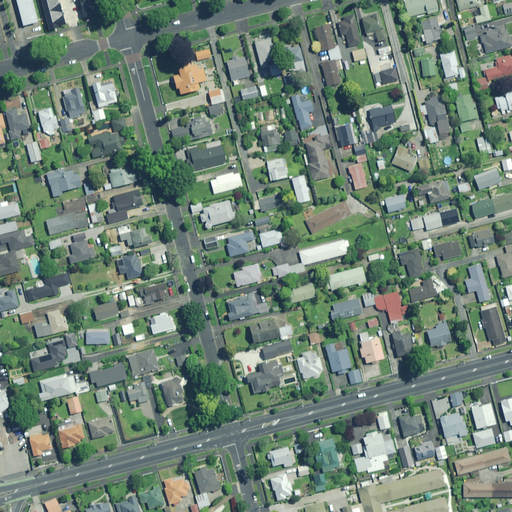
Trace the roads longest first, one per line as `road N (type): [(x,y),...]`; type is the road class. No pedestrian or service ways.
road 1 (residential): [(128,38),(232,434)]
road 2 (tertiary): [(232,434),(511,360)]
road 3 (tertiary): [(0,495),(232,434)]
road 4 (residential): [(278,0),(128,38)]
road 5 (residential): [(128,38),(0,72)]
